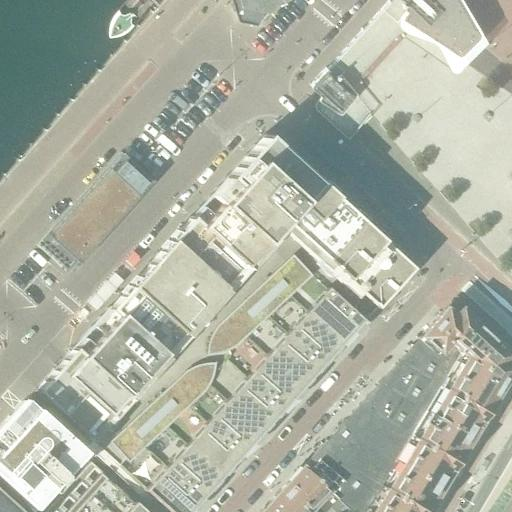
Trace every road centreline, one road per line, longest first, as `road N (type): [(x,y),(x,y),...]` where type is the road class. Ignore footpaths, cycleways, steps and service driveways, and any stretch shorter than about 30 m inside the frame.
road 1 (residential): [(228,511),(450,266),(261,86)]
road 2 (residential): [(0,373),(261,86)]
